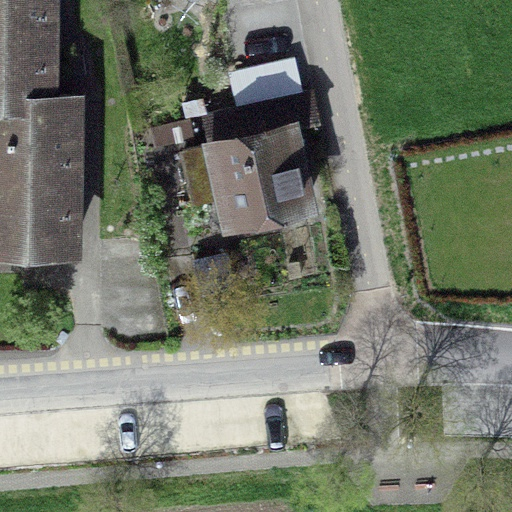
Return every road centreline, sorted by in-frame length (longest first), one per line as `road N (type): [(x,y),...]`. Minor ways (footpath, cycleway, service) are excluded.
road 1 (residential): [(382,364),(0,394)]
road 2 (residential): [(314,0),(382,364)]
road 3 (residential): [(511,362),(382,364)]
